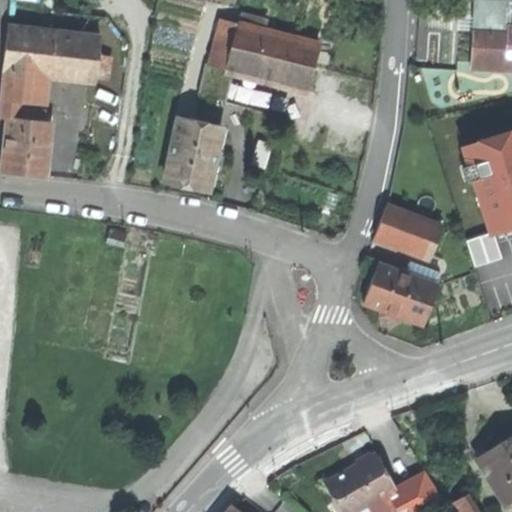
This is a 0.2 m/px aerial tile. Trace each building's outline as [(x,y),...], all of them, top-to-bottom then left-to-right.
[(511,0),(475,0),(475,10),(481,11),(481,21),(480,30),(473,30),(471,61),(511,63),(511,0)] [(208,64),(226,68),(238,22),(220,18),(208,64)] [(226,68),(307,90),(319,44),(238,22),(226,68)] [(46,73),(95,78),(96,73),(98,54),(100,35),(9,25),(4,68),(46,73)] [(110,55),(98,54),(96,73),(108,75),(110,55)] [(450,107),(481,98),(471,66),(440,75),(450,107)] [(43,101),(46,73),(4,68),(1,96),(9,97),(43,101)] [(0,115),(7,116),(9,97),(1,96),(0,103),(0,115)] [(52,121),(9,117),(3,171),(23,173),(47,176),(52,121)] [(221,127),(178,118),(165,181),(183,185),(208,190),(221,127)] [(492,232),(511,225),(511,131),(462,147),(490,233),(492,232)] [(376,232),(431,254),(442,226),(387,204),(376,232)] [(490,233),(466,241),(475,267),(501,258),(492,232),(490,233)] [(364,302),(420,322),(434,284),(378,264),(371,282),(364,302)] [(478,458),(506,504),(511,500),(511,437),(498,446),(478,458)] [(331,479),(349,511),(352,511),(369,503),(390,492),(395,489),(376,454),(350,468),(331,479)] [(427,473),(413,481),(427,507),(441,499),(427,473)] [(343,511),(349,511),(331,479),(327,481),(343,511)] [(413,481),(400,488),(407,502),(412,511),(417,511),(427,507),(413,481)] [(396,491),(395,489),(390,492),(398,507),(407,502),(400,488),(396,491)] [(388,511),(398,507),(390,492),(369,503),(374,511),(388,511)] [(449,505),(452,511),(474,511),(465,496),(449,505)]
